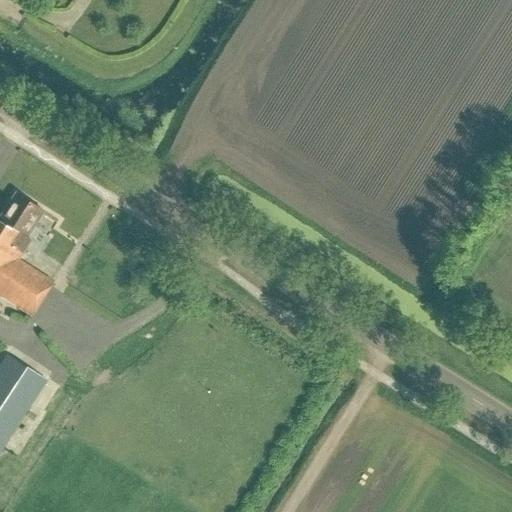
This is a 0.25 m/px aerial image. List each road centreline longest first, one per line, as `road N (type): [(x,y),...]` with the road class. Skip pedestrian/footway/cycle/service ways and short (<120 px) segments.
road 1 (tertiary): [(0,99),(511,422)]
road 2 (track): [(390,345),(288,511)]
